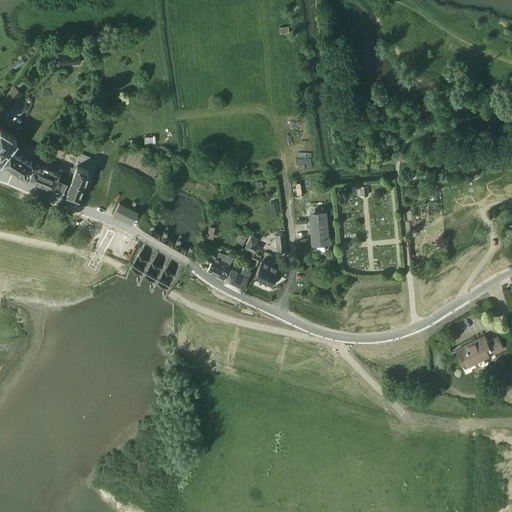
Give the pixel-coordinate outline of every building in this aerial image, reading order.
[(74,53),(60,54),(60,64),(74,63),(74,53)] [(6,96),(2,101),(9,107),(13,103),(6,96)] [(0,128),(0,164),(1,163),(10,150),(17,138),(0,128)] [(32,164),(10,150),(1,163),(24,177),(24,178),(27,179),(32,169),(30,168),(32,164)] [(83,164),(92,166),(94,159),(84,157),(83,164)] [(62,194),(66,183),(58,179),(60,172),(41,165),(38,171),(32,169),(27,179),(28,180),(29,181),(30,182),(34,184),(36,183),(53,190),(62,194)] [(78,200),(88,171),(76,167),(65,195),(78,200)] [(479,172),(472,172),(471,185),(478,185),(479,172)] [(505,190),(505,176),(494,176),(495,190),(505,190)] [(495,204),(495,195),(483,196),(483,204),(495,204)] [(136,207),(138,202),(132,199),(130,204),(136,207)] [(137,211),(119,202),(113,214),(131,223),(137,211)] [(327,240),(325,215),(310,216),(312,241),(327,240)] [(145,248),(145,247),(150,238),(152,235),(151,235),(152,234),(153,234),(155,230),(153,229),(143,246),(124,280),(126,282),(128,278),(127,277),(128,275),(131,270),(132,270),(135,264),(139,257),(141,254),(144,247),(145,248)] [(285,250),(283,234),(278,234),(278,239),(277,240),(276,240),(277,251),(285,250)] [(256,254),(260,247),(254,244),(257,239),(249,235),(243,248),(256,254)] [(156,254),(152,260),(151,260),(149,263),(150,264),(146,271),(145,270),(142,276),(143,277),(140,281),(139,284),(138,283),(136,286),(136,287),(137,288),(138,289),(139,289),(140,288),(141,285),(140,285),(144,278),(145,278),(149,272),(148,271),(152,265),(153,265),(155,261),(154,261),(157,255),(158,255),(164,246),(165,243),(165,242),(165,241),(166,242),(168,238),(168,237),(167,236),(166,236),(165,236),(164,236),(162,240),(163,240),(162,241),(160,243),(155,253),(156,254)] [(162,271),(163,271),(159,278),(158,278),(155,284),(156,285),(152,292),(151,291),(149,294),(149,295),(150,296),(151,296),(152,296),(153,296),(154,293),(153,293),(157,286),(158,286),(162,280),(161,279),(165,272),(166,273),(168,269),(167,269),(170,262),(171,263),(177,253),(178,250),(178,249),(179,249),(181,246),(181,245),(181,244),(179,243),(178,243),(177,244),(175,247),(176,248),(175,248),(173,251),(168,261),(169,261),(165,268),(164,267),(162,271)] [(193,252),(191,250),(188,255),(189,255),(188,256),(186,258),(181,267),(181,268),(181,269),(178,275),(177,275),(175,278),(176,279),(172,285),(171,285),(168,292),(169,292),(165,299),(164,298),(162,302),(164,303),(183,269),(193,252)] [(229,265),(232,258),(218,252),(216,257),(210,254),(207,258),(212,260),(207,270),(223,279),(230,265),(229,265)] [(253,254),(251,259),(254,261),(253,264),(258,266),(262,258),(253,254)] [(282,268),(267,261),(267,262),(262,260),(254,276),(258,277),(260,278),(259,279),(265,282),(265,281),(270,283),(271,284),(271,283),(271,281),(272,279),(273,277),(276,279),(282,268)] [(246,267),(235,261),(224,282),(240,290),(247,276),(243,273),(246,267)] [(485,358),(494,354),(504,348),(498,337),(488,342),(487,341),(478,346),(475,341),(457,350),(466,368),(475,363),(476,364),(476,365),(478,366),(479,366),(481,366),(483,366),(484,365),(485,364),(485,362),(485,361),(485,359),(485,358)]
